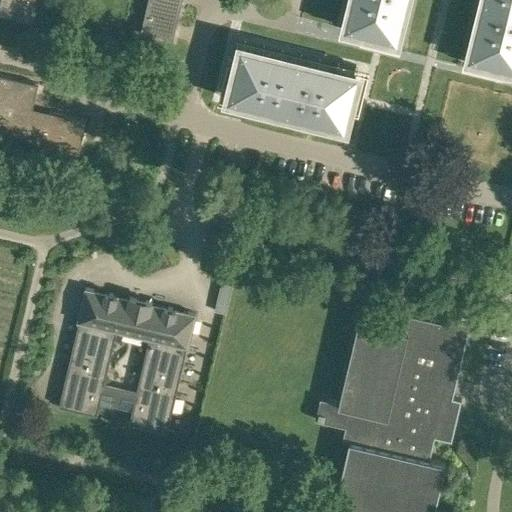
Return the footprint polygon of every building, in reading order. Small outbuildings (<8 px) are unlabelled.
[(0,0),(0,12),(30,20),(34,0),(0,0)] [(147,0),(142,24),(140,32),(172,39),(179,12),(181,0),(147,0)] [(511,0),(352,0),(347,24),(348,24),(397,36),(406,0),(483,0),(470,54),(511,64),(511,0)] [(243,45),(230,96),(345,124),(358,73),(243,45)] [(79,151),(86,119),(32,106),(38,82),(0,73),(0,139),(10,142),(12,134),(41,141),(41,142),(79,151)] [(99,138),(103,123),(89,120),(86,135),(99,138)] [(78,321),(59,405),(97,414),(102,392),(115,394),(113,400),(121,402),(122,396),(135,399),(129,422),(167,431),(186,349),(187,346),(188,347),(196,313),(152,303),(152,301),(130,296),(129,298),(85,288),(77,321),(78,321)] [(320,396),(315,418),(352,426),(349,439),(345,457),(335,500),(387,511),(434,511),(446,461),(430,457),(435,435),(447,438),(452,439),(454,431),(458,411),(461,399),(461,398),(448,395),(451,379),(464,326),(447,322),(410,313),(406,329),(358,318),(339,401),(320,396)]
